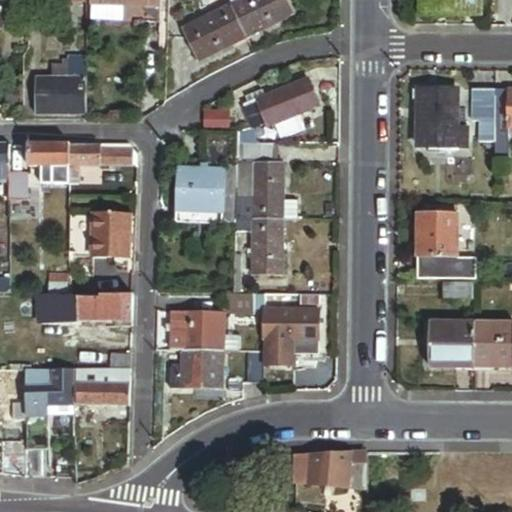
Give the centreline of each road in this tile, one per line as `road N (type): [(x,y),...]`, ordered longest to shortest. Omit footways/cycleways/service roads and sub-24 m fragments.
road 1 (residential): [(369,50),(365,418)]
road 2 (residential): [(161,481),(143,464),(149,135)]
road 3 (residential): [(149,135),(275,59),(369,37)]
road 4 (residential): [(161,481),(206,448),(275,424),(365,418)]
road 5 (residential): [(0,134),(149,135)]
road 6 (residential): [(365,418),(511,420)]
road 7 (residential): [(511,51),(369,50)]
